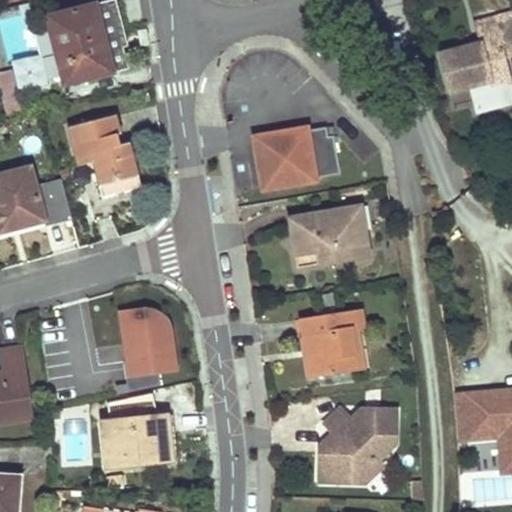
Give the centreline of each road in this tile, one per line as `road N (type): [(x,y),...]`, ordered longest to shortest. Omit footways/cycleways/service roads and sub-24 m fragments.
road 1 (residential): [(278,14),(397,134),(407,132),(416,120),(411,98),(326,1)]
road 2 (residential): [(232,511),(234,466),(202,246)]
road 3 (residential): [(0,294),(202,246)]
road 4 (residential): [(202,246),(173,43)]
